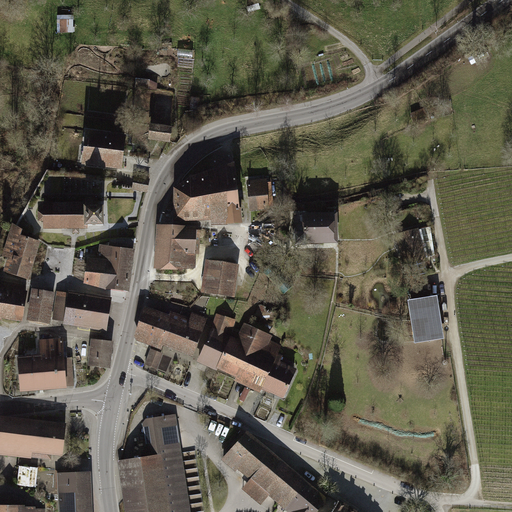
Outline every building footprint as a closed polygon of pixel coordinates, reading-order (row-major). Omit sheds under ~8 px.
[(59,16),(59,33),(75,33),(75,16),(59,16)] [(171,126),(149,123),(147,140),(169,143),(171,126)] [(86,131),(81,163),(120,169),(125,137),(86,131)] [(190,177),(174,188),(174,218),(181,220),(212,219),(213,223),(241,221),(241,209),(236,210),(234,163),(190,177)] [(134,177),(131,189),(141,191),(143,192),(146,180),(134,177)] [(263,182),(245,183),(247,208),(265,207),(263,182)] [(84,206),(84,202),(42,202),(42,228),(84,228),(84,226),(85,226),(104,226),(104,206),(84,206)] [(330,215),(302,216),(304,241),(331,240),(330,215)] [(192,228),(159,227),(155,266),(157,268),(157,270),(177,270),(177,267),(192,267),(192,231),(192,228)] [(416,229),(395,234),(403,265),(424,260),(416,229)] [(7,256),(4,270),(26,277),(36,243),(9,235),(2,254),(7,256)] [(96,260),(87,259),(83,283),(97,287),(126,291),(131,249),(129,249),(130,240),(121,239),(108,241),(108,247),(98,246),(96,260)] [(235,265),(203,260),(198,292),(230,297),(235,265)] [(0,282),(0,319),(19,323),(25,291),(12,289),(12,284),(0,282)] [(32,290),(28,319),(48,322),(53,293),(32,290)] [(55,293),(51,319),(66,321),(66,325),(104,331),(109,298),(67,291),(67,295),(55,293)] [(435,296),(406,301),(413,343),(442,339),(435,296)] [(161,349),(163,344),(192,355),(205,319),(194,315),(191,320),(172,313),(170,319),(146,310),(135,339),(161,349)] [(215,315),(195,362),(280,398),(292,370),(276,363),(278,356),(273,354),(278,343),(242,327),(236,340),(230,337),(236,324),(215,315)] [(41,355),(17,357),(21,392),(74,387),(72,357),(65,358),(63,338),(40,341),(41,355)] [(92,341),(89,366),(107,367),(109,342),(92,341)] [(158,368),(163,355),(151,350),(146,364),(158,368)] [(147,454),(115,459),(123,511),(186,511),(171,416),(141,421),(147,454)] [(62,425),(1,419),(0,430),(0,455),(46,460),(47,455),(58,457),(62,425)] [(246,433),(223,460),(232,468),(235,465),(250,478),(241,488),(259,503),(266,495),(285,511),(314,511),(324,501),(246,433)] [(21,467),(18,487),(37,489),(40,469),(21,467)] [(89,511),(88,474),(56,476),(58,511),(89,511)]
